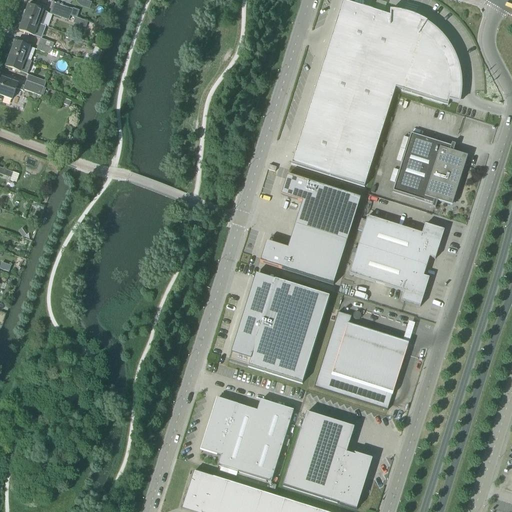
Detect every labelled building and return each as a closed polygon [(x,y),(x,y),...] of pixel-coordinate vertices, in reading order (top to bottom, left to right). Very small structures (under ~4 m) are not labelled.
[(378,0),(375,8),(384,11),(386,3),(378,0)] [(291,165),(344,181),(364,188),(395,89),(448,106),(449,101),(459,103),(459,99),(460,96),(460,92),(460,89),(460,86),(460,82),(460,79),(460,75),(459,72),(458,68),(457,65),(456,62),(455,59),(454,56),(452,52),(450,49),(449,46),(447,44),(445,41),(442,38),(440,36),(438,33),(435,31),(433,29),(430,27),(427,25),(425,23),(421,21),(417,19),(416,18),(408,16),(400,14),(393,13),(389,12),(389,16),(389,17),(344,2),(342,2),(291,165)] [(54,3),(52,9),(71,16),(73,10),(54,3)] [(28,6),(23,19),(43,26),(48,14),(28,6)] [(71,16),(52,9),(49,14),(68,21),(71,16)] [(43,26),(23,19),(19,31),(34,37),(36,32),(40,34),(43,26)] [(40,39),(38,45),(58,52),(60,47),(40,39)] [(15,43),(10,55),(30,62),(35,50),(15,43)] [(64,54),(58,52),(38,45),(36,51),(56,58),(57,56),(63,58),(64,54)] [(30,62),(10,55),(5,68),(21,73),(27,75),(31,63),(30,62)] [(26,81),(44,88),(46,83),(28,76),(26,81)] [(26,81),(24,87),(0,78),(0,96),(11,101),(16,89),(23,92),(23,91),(41,97),(44,88),(26,81)] [(452,207),(464,166),(467,157),(453,153),(455,146),(452,145),(451,148),(411,135),(392,196),(433,209),(435,209),(437,202),(452,207)] [(19,175),(13,173),(0,168),(0,175),(11,179),(10,181),(16,183),(19,175)] [(260,259),(259,263),(281,270),(333,286),(360,199),(308,183),(286,176),(285,179),(288,180),(282,197),(302,203),(287,249),(268,243),(262,260),(260,259)] [(367,218),(358,246),(426,268),(429,258),(435,260),(444,232),(425,226),(422,235),(367,218)] [(426,268),(358,246),(349,275),(404,292),(401,302),(404,303),(420,308),(429,279),(423,278),(426,268)] [(255,275),(228,362),(302,385),(329,298),(255,275)] [(351,318),(338,313),(314,388),(387,412),(388,409),(392,396),(392,395),(407,345),(408,345),(409,344),(403,342),(402,343),(403,343),(400,354),(345,337),(351,318)] [(217,399),(200,451),(220,457),(217,467),(271,484),(294,412),(260,401),(257,412),(217,399)] [(354,429),(306,414),(283,487),(356,510),(361,494),(372,460),(354,455),(355,456),(354,457),(346,454),(354,429)] [(319,511),(193,472),(182,510),(186,511),(319,511)]
